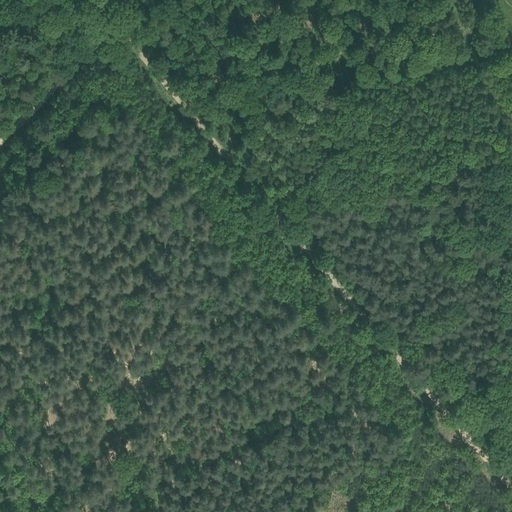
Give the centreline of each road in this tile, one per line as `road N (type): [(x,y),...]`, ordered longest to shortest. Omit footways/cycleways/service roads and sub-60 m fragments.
road 1 (track): [(511,485),(110,24)]
road 2 (track): [(387,342),(362,356),(204,363),(147,383)]
road 3 (track): [(0,141),(110,24)]
